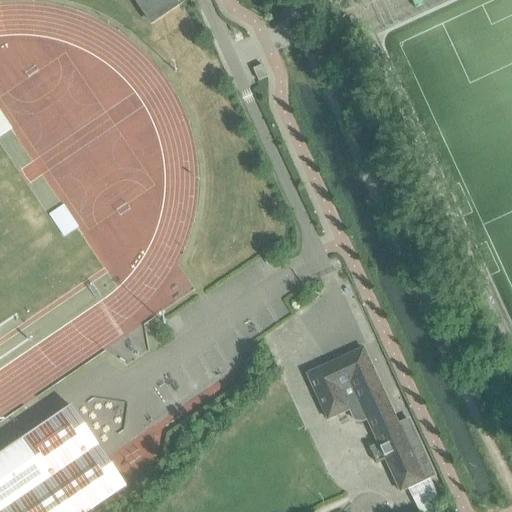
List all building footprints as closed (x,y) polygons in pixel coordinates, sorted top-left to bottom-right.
[(177,0),(135,0),(151,23),(180,3),(177,0)] [(311,0),(312,2),(315,9),(335,0),(311,0)] [(262,66),(253,71),(258,82),(267,78),(262,66)] [(348,411),(352,410),(360,426),(369,427),(374,439),(398,494),(436,478),(411,422),(397,428),(360,350),(305,377),(326,421),(348,411)] [(71,408),(0,455),(0,511),(92,511),(126,489),(119,493),(116,488),(99,463),(65,413),(71,408)] [(434,489),(412,500),(417,511),(438,511),(444,509),(434,489)]
